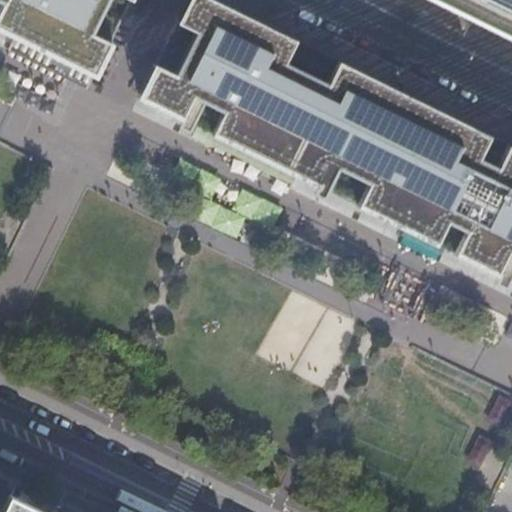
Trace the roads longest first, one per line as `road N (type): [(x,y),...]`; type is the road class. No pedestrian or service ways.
road 1 (motorway): [(511,354),(0,99)]
road 2 (motorway): [(0,244),(479,472)]
road 3 (secondary): [(329,0),(511,92)]
road 4 (tertiary): [(175,511),(0,425)]
